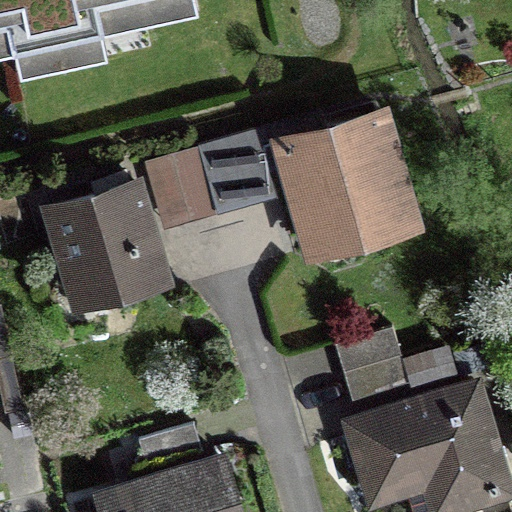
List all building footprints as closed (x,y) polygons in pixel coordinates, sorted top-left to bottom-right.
[(160,0),(0,0),(0,35),(8,34),(12,51),(103,31),(100,13),(160,0)] [(406,208),(379,114),(278,143),(303,231),(354,217),(355,222),(374,232),(395,226),(406,208)] [(213,204),(270,188),(256,140),(199,156),(151,170),(165,218),(189,211),(213,204)] [(160,281),(131,182),(48,206),(77,305),(160,281)] [(332,343),(336,356),(345,386),(349,400),(406,383),(389,326),(332,343)] [(472,384),(348,422),(370,499),(439,478),(448,507),(504,491),(472,384)] [(143,467),(198,450),(190,423),(135,439),(143,467)] [(235,511),(221,461),(96,497),(100,511),(235,511)]
